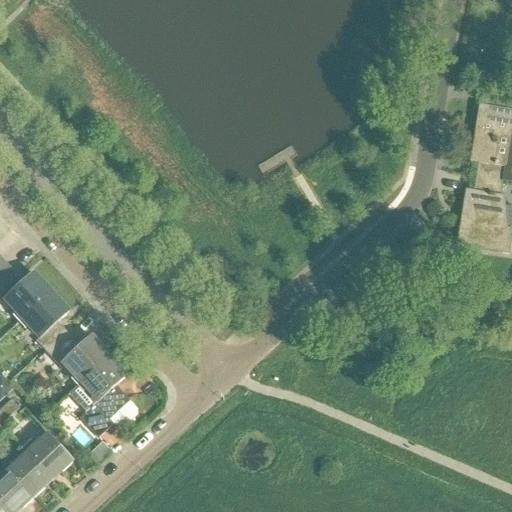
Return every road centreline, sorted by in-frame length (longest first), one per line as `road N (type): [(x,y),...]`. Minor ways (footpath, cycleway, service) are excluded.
road 1 (unclassified): [(228,374),(414,205),(429,162),(453,0)]
road 2 (unclassified): [(0,126),(228,374)]
road 3 (residential): [(0,180),(199,401)]
road 4 (unclassified): [(79,511),(199,401)]
